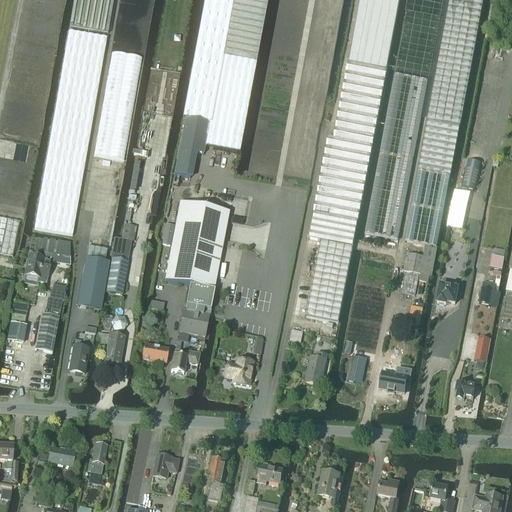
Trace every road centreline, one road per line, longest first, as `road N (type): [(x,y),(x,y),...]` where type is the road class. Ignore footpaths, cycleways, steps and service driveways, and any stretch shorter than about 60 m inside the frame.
road 1 (tertiary): [(511,442),(0,409)]
road 2 (unknown): [(60,413),(80,263)]
road 3 (unknown): [(107,415),(140,274)]
